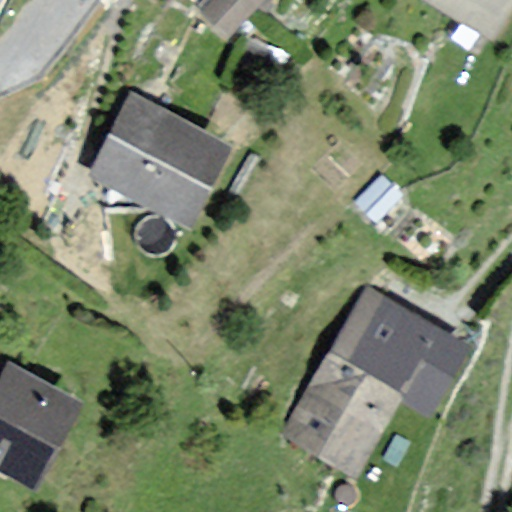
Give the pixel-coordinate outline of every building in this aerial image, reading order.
[(257,0),(215,0),(204,13),(225,33),(257,0)] [(503,0),(421,0),(481,36),(503,0)] [(219,151),(129,102),(89,177),(178,225),(219,151)] [(458,352),(366,297),(284,433),(346,470),(391,395),(422,413),(458,352)] [(68,407),(5,370),(0,378),(0,475),(21,488),(68,407)]
